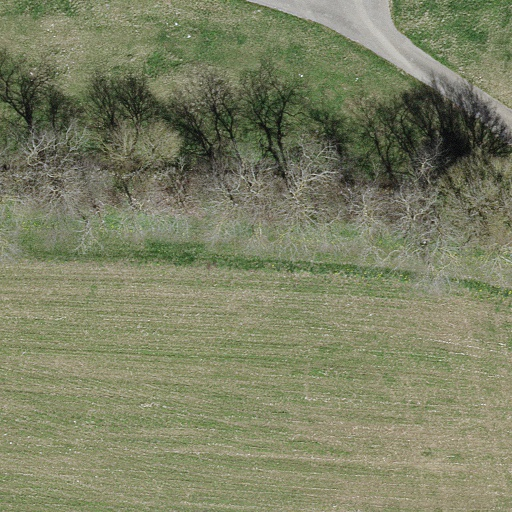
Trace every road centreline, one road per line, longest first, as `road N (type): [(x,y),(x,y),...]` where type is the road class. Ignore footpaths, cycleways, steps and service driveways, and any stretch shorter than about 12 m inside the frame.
road 1 (track): [(0,208),(122,217),(511,274)]
road 2 (residential): [(511,129),(391,50),(372,1)]
